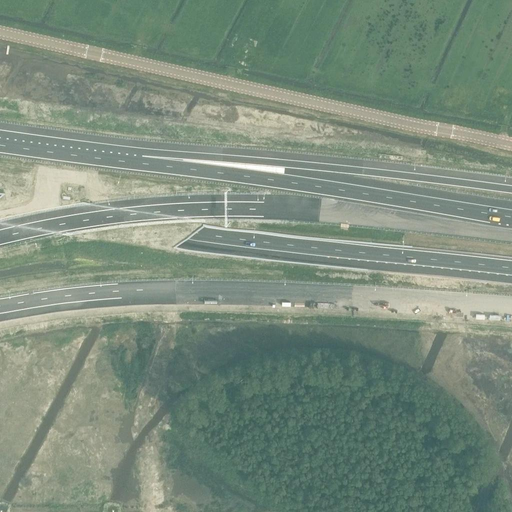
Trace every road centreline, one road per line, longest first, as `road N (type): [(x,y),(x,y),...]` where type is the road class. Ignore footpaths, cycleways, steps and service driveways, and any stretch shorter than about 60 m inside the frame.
road 1 (unclassified): [(511,144),(0,32)]
road 2 (motorway): [(0,203),(511,268)]
road 3 (motorway): [(0,306),(183,289),(511,304)]
road 4 (motorway): [(491,219),(205,209),(0,237)]
road 5 (motorway): [(511,190),(285,164),(139,163)]
road 6 (motorway): [(491,219),(139,163)]
road 7 (motorway): [(139,163),(0,145)]
